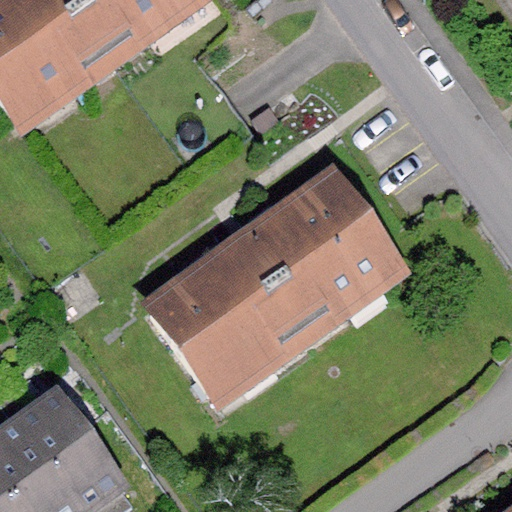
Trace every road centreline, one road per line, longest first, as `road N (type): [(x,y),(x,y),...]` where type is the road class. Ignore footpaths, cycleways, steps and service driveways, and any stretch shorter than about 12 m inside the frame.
road 1 (residential): [(352,0),(511,230)]
road 2 (residential): [(511,401),(360,511)]
